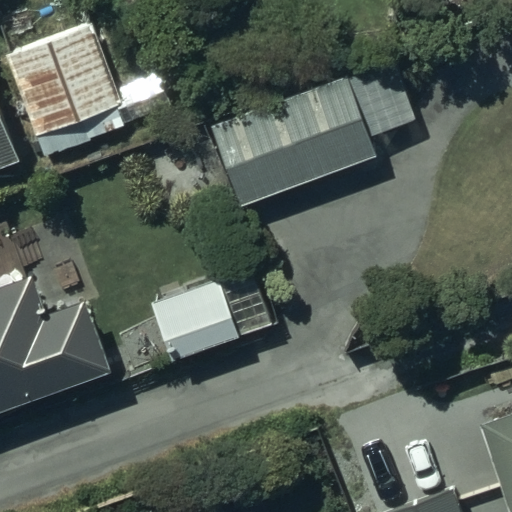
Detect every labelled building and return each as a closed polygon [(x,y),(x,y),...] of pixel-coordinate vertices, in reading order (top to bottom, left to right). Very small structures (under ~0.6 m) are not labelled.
[(114,85),(89,16),(3,45),(32,127),(27,128),(37,156),(127,124),(125,117),(172,101),(161,68),(114,85)] [(348,68),(207,120),(238,205),(382,153),(374,131),(415,116),(399,73),(348,68)] [(0,159),(18,154),(0,101),(0,159)] [(0,399),(106,362),(80,290),(42,304),(28,266),(0,276),(0,399)] [(216,267),(148,294),(169,353),(271,317),(261,286),(227,298),(216,267)] [(511,511),(511,402),(478,414),(509,511),(511,511)] [(270,511),(256,472),(163,506),(165,511),(270,511)] [(375,507),(377,511),(464,511),(454,480),(375,507)]
